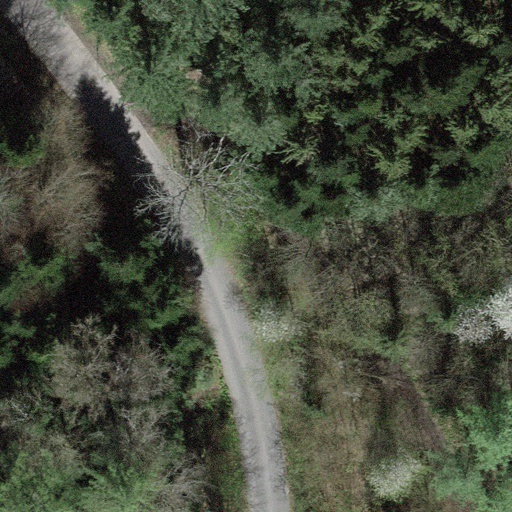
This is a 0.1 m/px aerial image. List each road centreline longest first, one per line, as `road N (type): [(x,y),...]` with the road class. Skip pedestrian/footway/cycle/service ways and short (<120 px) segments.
road 1 (unclassified): [(24,0),(118,123),(189,237),(242,361),(267,511)]
road 2 (track): [(118,123),(231,138),(450,511)]
